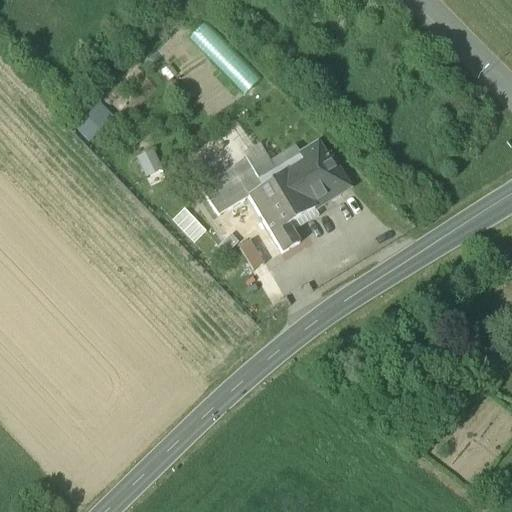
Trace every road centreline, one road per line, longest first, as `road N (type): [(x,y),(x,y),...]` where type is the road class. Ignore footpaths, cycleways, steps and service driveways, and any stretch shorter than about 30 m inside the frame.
road 1 (secondary): [(113,511),(292,347),(511,204)]
road 2 (residential): [(511,100),(414,0)]
